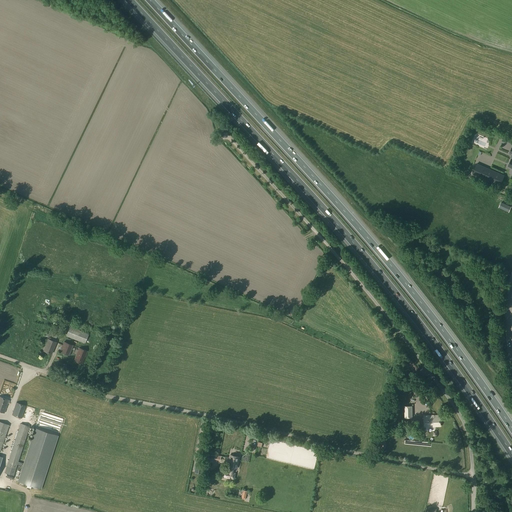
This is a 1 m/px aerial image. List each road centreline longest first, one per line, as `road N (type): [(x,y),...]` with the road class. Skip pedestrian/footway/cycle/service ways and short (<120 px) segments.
road 1 (motorway): [(127,0),(389,286),(511,453)]
road 2 (motorway): [(511,429),(351,219),(148,0)]
road 3 (track): [(472,476),(102,395),(0,356)]
